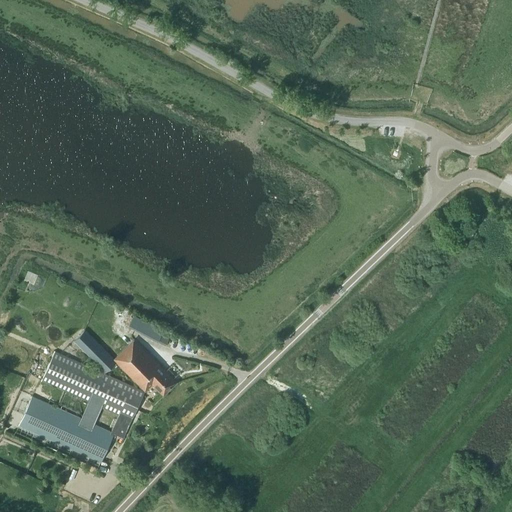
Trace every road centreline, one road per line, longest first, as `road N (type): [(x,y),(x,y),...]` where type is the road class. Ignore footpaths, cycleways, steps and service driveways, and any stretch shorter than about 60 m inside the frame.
road 1 (tertiary): [(120,511),(443,192)]
road 2 (unclassified): [(439,135),(412,123),(302,109),(163,33),(83,0)]
